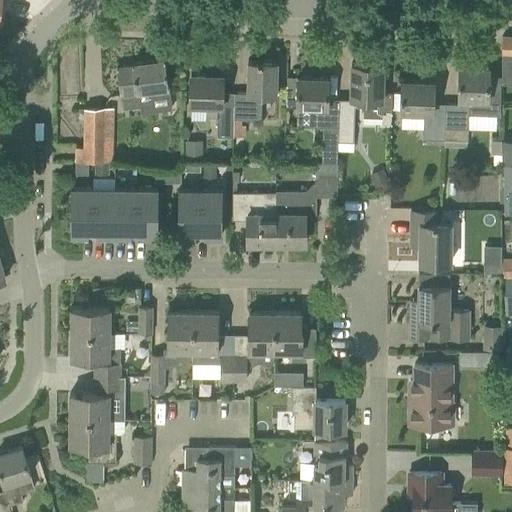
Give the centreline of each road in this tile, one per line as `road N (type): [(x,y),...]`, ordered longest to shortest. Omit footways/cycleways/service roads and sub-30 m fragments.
road 1 (residential): [(511,13),(95,0)]
road 2 (residential): [(377,290),(29,269)]
road 3 (residential): [(376,511),(377,290)]
road 4 (residential): [(29,269),(22,242),(22,72)]
road 5 (residential): [(137,511),(159,505),(161,433),(241,432)]
road 6 (residential): [(0,414),(25,395),(32,372),(29,269)]
